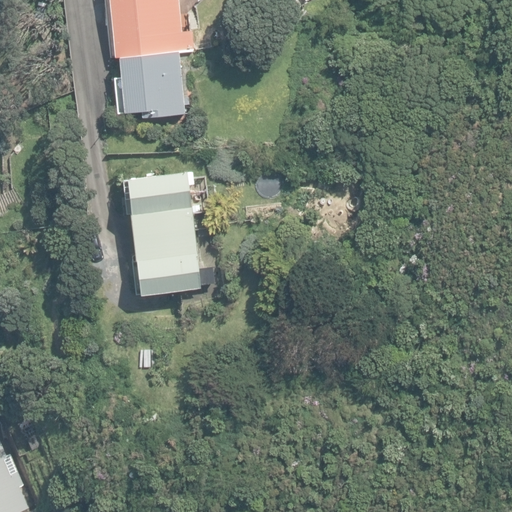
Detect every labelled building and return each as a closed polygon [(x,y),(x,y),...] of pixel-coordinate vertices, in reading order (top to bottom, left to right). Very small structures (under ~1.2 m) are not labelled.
[(181,31),(177,0),(109,0),(116,57),(120,57),(125,113),(143,111),(143,117),(186,113),(186,105),(190,104),(190,97),(184,97),(180,51),(194,49),(192,30),(181,31)] [(290,0),(280,17),(291,24),(302,7),(291,0),(290,0)] [(132,197),(135,235),(197,230),(192,184),(195,183),(194,172),(189,172),(189,171),(129,177),(129,178),(124,179),(126,198),(132,197)] [(197,230),(135,235),(141,294),(202,288),(199,250),(197,230)] [(0,511),(14,511),(29,506),(0,436),(0,511)]
